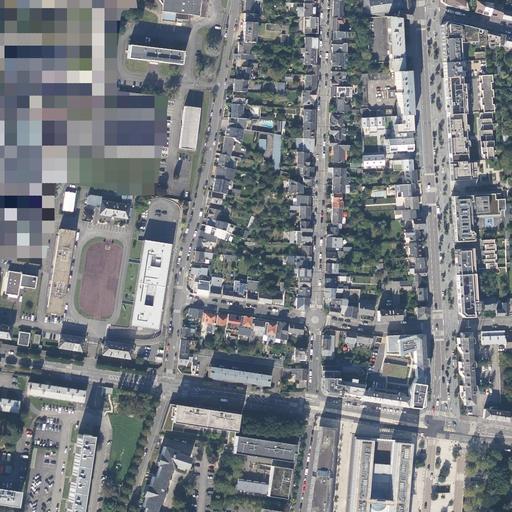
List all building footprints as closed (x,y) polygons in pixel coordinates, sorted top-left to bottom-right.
[(72,94),(87,96),(87,95),(86,95),(97,0),(83,0),(83,4),(83,5),(84,5),(75,87),(73,87),(73,88),(73,94),(72,94)] [(182,20),(188,21),(189,15),(199,16),(198,18),(205,19),(207,0),(157,0),(162,5),(161,12),(160,21),(173,23),(174,19),(176,19),(176,23),(181,24),(182,20)] [(261,0),(256,0),(245,0),(245,9),(254,10),(253,14),(259,14),(260,14),(261,0)] [(347,2),(347,0),(343,0),(342,0),(332,0),(332,9),(332,17),(342,17),(342,12),(341,12),(341,5),(342,5),(342,2),(347,2)] [(359,0),(363,6),(362,12),(386,17),(397,17),(398,10),(405,11),(410,11),(409,0),(359,0)] [(466,10),(463,0),(438,0),(439,0),(447,6),(466,10)] [(502,10),(503,5),(492,3),(473,0),(475,6),(473,12),(477,13),(487,15),(496,17),(500,18),(502,10)] [(314,17),(314,3),(308,3),(304,3),(303,17),(314,17)] [(411,17),(410,11),(405,11),(398,10),(397,17),(399,18),(412,20),(411,17)] [(511,11),(502,10),(500,18),(505,19),(511,21),(511,15),(511,11)] [(245,13),(244,22),(255,23),(258,23),(259,14),(253,14),(245,13)] [(314,34),(314,28),(317,28),(317,17),(314,17),(303,17),(303,33),(313,33),(314,34)] [(342,17),(332,17),(332,24),(331,32),(340,32),(340,24),(337,24),(337,23),(342,23),(342,17)] [(397,17),(386,17),(389,54),(389,61),(389,72),(395,71),(402,71),(401,55),(401,52),(400,34),(399,18),(397,17)] [(462,42),(475,41),(475,44),(485,43),(485,42),(484,36),(486,30),(445,21),(440,25),(441,36),(442,63),(459,62),(463,61),(462,42)] [(255,23),(244,22),(242,42),(250,42),(254,42),(255,23)] [(281,32),(282,25),(266,23),(265,30),(281,32)] [(486,30),(484,36),(485,42),(488,42),(488,47),(490,48),(493,48),(494,47),(494,46),(499,46),(499,44),(499,33),(493,32),(486,30)] [(346,38),(347,31),(342,32),(340,32),(331,32),(331,38),(331,44),(341,44),(338,39),(338,37),(346,38)] [(511,36),(509,36),(499,33),(499,44),(508,46),(511,47),(511,36)] [(317,43),(317,37),(304,37),(304,48),(315,49),(316,49),(317,43)] [(250,42),(242,42),(238,41),(237,54),(248,55),(248,48),(250,48),(250,42)] [(346,43),(343,43),(341,44),(331,44),(331,47),(331,53),(343,53),(346,53),(346,43)] [(24,93),(51,97),(56,52),(4,45),(0,74),(0,108),(22,111),(24,93)] [(127,58),(180,65),(182,51),(129,45),(127,58)] [(304,59),(300,59),(300,63),(315,64),(315,49),(304,48),(304,53),(304,59)] [(343,66),(343,53),(331,53),(331,58),(332,58),(331,64),(331,66),(343,66)] [(459,62),(442,63),(443,69),(443,77),(460,76),(459,62)] [(318,65),(312,65),(312,68),(312,69),(311,69),(307,69),(307,75),(316,75),(318,75),(318,70),(318,65)] [(250,67),(242,67),(239,66),(239,70),(236,70),(236,75),(239,75),(238,79),(247,79),(251,80),(252,67),(250,67)] [(345,75),(345,71),(331,71),(331,75),(334,75),(334,80),(330,80),(330,86),(340,86),(342,86),(342,79),(344,79),(344,75),(345,75)] [(406,78),(406,71),(402,71),(395,71),(396,90),(387,90),(387,98),(396,97),(397,115),(408,115),(407,100),(407,87),(406,78)] [(389,72),(358,73),(360,110),(360,113),(360,117),(363,117),(388,116),(388,109),(369,110),(366,107),(365,82),(367,79),(390,79),(389,72)] [(316,85),(316,75),(307,75),(305,75),(305,81),(304,81),(304,91),(315,91),(316,85)] [(491,112),(493,111),(491,75),(478,75),(478,77),(479,78),(480,78),(480,83),(479,83),(479,88),(479,93),(481,93),(481,97),(480,97),(480,100),(480,108),(482,107),(482,112),(491,112)] [(460,76),(443,77),(443,82),(444,97),(446,115),(464,114),(463,96),(466,96),(465,83),(460,83),(460,76)] [(247,79),(238,79),(234,78),(233,91),(245,92),(245,88),(246,88),(246,85),(245,85),(246,85),(247,85),(247,79)] [(339,90),(340,86),(330,86),(330,92),(330,96),(335,97),(336,90),(339,90)] [(315,96),(315,91),(304,91),(302,90),(301,104),(312,105),(312,99),(315,99),(315,96)] [(158,151),(159,151),(165,99),(111,93),(109,93),(109,92),(108,92),(102,144),(102,143),(155,149),(156,150),(158,150),(158,151)] [(243,104),(247,104),(247,99),(244,99),(244,95),(233,94),(233,100),(232,100),(231,104),(243,104)] [(336,112),(347,112),(347,96),(336,97),(336,112)] [(231,104),(230,117),(242,118),(243,104),(231,104)] [(179,148),(194,150),(200,108),(184,106),(179,148)] [(315,115),(315,110),(303,109),(303,122),(314,122),(315,115)] [(491,118),(491,112),(482,112),(481,112),(481,118),(479,119),(479,124),(481,124),(482,130),(480,130),(480,136),(485,135),(486,141),(480,141),(480,143),(481,154),(483,154),(483,159),(492,158),(491,147),(493,147),(492,140),(491,140),(490,130),(492,129),(491,123),(489,123),(489,118),(491,118)] [(331,121),(329,121),(329,128),(341,128),(341,114),(331,115),(331,121)] [(464,114),(446,115),(446,122),(447,132),(447,145),(448,157),(450,180),(475,179),(473,161),(469,161),(466,114),(464,114)] [(397,115),(391,116),(392,133),(391,134),(391,136),(383,137),(383,152),(410,153),(408,115),(397,115)] [(228,117),(226,126),(241,129),(251,130),(252,119),(242,118),(230,117),(228,117)] [(385,117),(362,118),(363,127),(385,125),(385,117)] [(0,165),(42,170),(47,126),(0,120),(0,165)] [(314,124),(314,122),(303,122),(302,130),(314,130),(314,124)] [(239,143),(241,129),(226,126),(225,136),(233,139),(239,143)] [(344,140),(344,127),(341,128),(329,128),(329,131),(328,133),(332,134),(333,134),(333,138),(337,139),(337,140),(340,140),(344,140)] [(314,134),(314,130),(302,130),(302,138),(313,138),(314,138),(314,134)] [(281,137),(281,135),(274,134),(272,165),(279,170),(279,167),(279,166),(281,137)] [(225,136),(221,153),(229,155),(231,148),(232,144),(233,139),(225,136)] [(313,142),(313,138),(302,138),(302,152),(308,152),(313,152),(313,142)] [(340,145),(340,140),(337,140),(328,140),(328,146),(332,146),(332,149),(333,149),(333,162),(343,162),(343,150),(348,150),(348,145),(340,145)] [(302,152),(296,151),(296,166),(301,166),(308,166),(308,152),(302,152)] [(233,158),(233,156),(229,155),(221,153),(220,153),(217,165),(227,167),(229,157),(233,158)] [(384,154),(363,156),(363,166),(385,166),(384,154)] [(410,170),(409,157),(403,158),(403,160),(400,160),(399,158),(394,158),(394,160),(389,160),(390,171),(404,170),(410,170)] [(234,169),(227,167),(217,165),(215,178),(228,180),(232,181),(234,169)] [(313,169),(313,167),(308,166),(301,166),(301,168),(303,168),(302,175),(308,175),(308,171),(313,171),(313,169)] [(345,176),(345,168),(328,167),(328,168),(327,171),(332,171),(332,176),(345,176)] [(416,184),(415,170),(410,170),(404,170),(405,184),(414,184),(416,184)] [(312,181),(313,176),(302,176),(302,181),(301,184),(302,184),(307,187),(307,185),(312,185),(312,181)] [(348,176),(345,176),(332,176),(332,184),(347,185),(347,180),(348,180),(348,176)] [(45,195),(53,196),(55,181),(52,181),(52,178),(48,177),(45,195)] [(228,180),(215,178),(212,191),(225,194),(226,188),(228,180)] [(301,184),(289,178),(288,193),(302,193),(302,184),(301,184)] [(61,195),(63,182),(56,181),(54,194),(61,195)] [(347,185),(332,184),(332,192),(340,193),(343,192),(343,189),(347,189),(347,185)] [(394,184),(395,197),(404,197),(417,196),(416,191),(414,192),(414,189),(414,184),(405,184),(394,184)] [(231,195),(239,197),(240,190),(232,188),(231,195)] [(100,206),(98,214),(111,216),(114,216),(126,218),(128,206),(130,206),(132,193),(122,191),(121,198),(101,195),(101,197),(89,195),(87,196),(86,204),(95,206),(95,205),(99,205),(100,206)] [(225,194),(212,191),(211,191),(209,202),(220,204),(221,198),(224,198),(225,194)] [(340,193),(332,192),(330,193),(330,198),(331,198),(331,207),(340,208),(340,193)] [(494,194),(450,195),(450,197),(452,225),(453,235),(453,241),(472,240),(470,216),(497,215),(497,210),(503,210),(502,203),(502,198),(495,199),(494,194)] [(0,240),(33,244),(38,200),(0,195),(0,240)] [(296,206),(309,206),(309,198),(309,195),(296,195),(296,206)] [(417,196),(404,197),(404,210),(413,209),(417,209),(417,196)] [(40,241),(47,242),(51,204),(45,203),(40,241)] [(309,213),(309,206),(296,206),(289,205),(289,209),(295,209),(295,207),(299,207),(299,218),(309,219),(309,213)] [(206,218),(217,220),(219,210),(209,207),(206,218)] [(341,208),(340,208),(331,207),(331,223),(332,223),(340,223),(341,217),(341,208)] [(413,209),(404,210),(394,210),(395,215),(401,215),(402,220),(403,220),(411,219),(414,219),(414,214),(413,209)] [(216,230),(218,220),(217,220),(206,218),(204,231),(207,232),(206,233),(216,236),(217,237),(218,230),(216,230)] [(422,219),(414,219),(411,219),(412,229),(418,229),(419,228),(423,228),(422,219)] [(311,229),(311,225),(307,225),(307,221),(300,221),(300,227),(300,231),(311,231),(311,229)] [(337,228),(340,229),(340,223),(332,223),(332,227),(329,227),(329,230),(325,230),(325,236),(336,237),(337,228)] [(45,312),(60,314),(60,310),(59,310),(71,235),(72,236),(72,232),(58,229),(57,233),(58,233),(46,308),(45,312)] [(215,243),(216,236),(206,233),(207,232),(204,231),(200,230),(198,238),(196,248),(201,250),(203,245),(209,247),(209,245),(208,245),(209,241),(215,243)] [(297,231),(296,230),(296,234),(300,234),(300,241),(310,241),(311,237),(311,231),(300,231),(297,231)] [(340,245),(340,237),(336,237),(325,236),(325,239),(325,247),(335,247),(335,245),(340,245)] [(485,268),(496,267),(494,239),(481,239),(482,244),(484,244),(484,250),(482,250),(482,252),(482,255),(485,255),(485,259),(482,259),(483,261),(483,263),(485,263),(485,268)] [(139,261),(139,264),(134,294),(134,296),(133,300),(132,303),(132,305),(129,325),(130,326),(135,326),(153,329),(156,330),(170,244),(142,240),(142,241),(139,259),(139,261)] [(310,252),(310,246),(302,245),(302,249),(302,252),(302,256),(310,256),(310,252)] [(479,301),(474,301),(471,248),(453,249),(455,269),(455,278),(456,292),(457,302),(458,313),(463,317),(480,317),(480,310),(479,301)] [(211,253),(205,252),(195,251),(194,261),(202,262),(203,255),(204,255),(204,257),(208,257),(208,258),(212,258),(212,255),(213,253),(211,253)] [(334,252),(325,252),(325,255),(324,263),(334,263),(334,252)] [(310,260),(310,256),(302,256),(287,255),(287,262),(295,262),(295,268),(297,268),(306,268),(307,260),(310,260)] [(427,275),(427,257),(415,257),(415,268),(410,268),(410,274),(415,274),(414,286),(421,287),(421,275),(427,275)] [(337,273),(337,263),(334,263),(324,263),(324,267),(324,273),(337,273)] [(210,268),(211,265),(201,264),(201,269),(191,267),(191,273),(204,276),(206,276),(207,268),(210,268)] [(295,274),(297,274),(297,276),(298,276),(309,277),(309,273),(310,268),(306,268),(297,268),(295,268),(295,274)] [(6,294),(17,295),(18,288),(18,286),(22,287),(34,288),(36,276),(20,274),(20,273),(7,271),(3,293),(6,294)] [(222,278),(211,276),(210,282),(211,282),(210,287),(208,296),(214,296),(219,297),(222,278)] [(309,283),(309,277),(298,276),(298,287),(309,287),(309,283)] [(251,278),(247,277),(247,279),(245,290),(250,291),(250,293),(247,293),(246,301),(251,302),(256,303),(258,292),(259,282),(251,281),(251,278)] [(247,279),(239,278),(239,280),(234,279),(233,287),(231,299),(237,300),(241,301),(243,292),(242,292),(242,289),(245,290),(247,279)] [(333,278),(324,278),(324,280),(323,288),(324,288),(333,288),(333,278)] [(199,294),(206,295),(209,281),(207,281),(206,285),(200,284),(200,282),(194,281),(192,293),(199,294)] [(223,285),(221,298),(226,298),(231,299),(233,287),(223,285)] [(309,293),(309,287),(298,287),(298,297),(309,298),(309,293)] [(417,288),(418,301),(428,300),(427,287),(417,288)] [(333,292),(333,288),(324,288),(324,298),(330,298),(333,298),(333,292)] [(271,290),(271,292),(270,302),(281,302),(281,293),(280,293),(280,290),(271,290)] [(262,292),(258,292),(256,303),(259,303),(263,304),(263,302),(270,303),(270,302),(271,292),(262,291),(262,292)] [(309,301),(309,298),(298,297),(296,297),(295,309),(303,310),(308,306),(309,301)] [(495,309),(494,297),(484,298),(484,299),(479,300),(479,301),(480,310),(481,310),(481,309),(488,309),(495,309)] [(372,305),(357,302),(357,307),(356,312),(357,312),(356,313),(371,316),(372,305)] [(508,315),(508,313),(507,302),(501,303),(501,310),(497,310),(497,316),(503,316),(508,315)] [(329,305),(327,314),(332,315),(338,315),(339,307),(335,306),(334,306),(329,305)] [(350,317),(355,318),(356,312),(357,307),(345,305),(343,316),(350,317)] [(430,307),(417,307),(417,319),(430,319),(430,307)] [(196,309),(189,308),(188,313),(191,313),(190,317),(202,319),(203,310),(196,309)] [(203,310),(202,319),(201,321),(204,321),(204,322),(206,323),(205,331),(211,332),(214,314),(205,313),(205,310),(203,310)] [(400,310),(377,310),(377,321),(388,320),(400,320),(400,315),(400,310)] [(234,315),(227,314),(224,332),(229,333),(229,335),(236,336),(238,327),(237,327),(238,320),(234,319),(234,315)] [(216,324),(225,325),(226,316),(217,315),(216,324)] [(246,316),(239,315),(238,320),(237,327),(238,327),(243,328),(243,325),(246,326),(249,326),(249,327),(246,327),(245,327),(243,342),(248,342),(248,341),(249,335),(250,327),(252,317),(246,316)] [(274,342),(277,321),(271,320),(266,319),(266,322),(264,322),(263,332),(262,334),(267,335),(266,340),(274,342)] [(252,320),(250,327),(249,335),(254,335),(262,336),(262,332),(263,332),(264,322),(252,320)] [(282,322),(277,321),(274,342),(279,342),(280,339),(285,339),(286,334),(287,328),(284,327),(285,322),(282,322)] [(303,334),(304,325),(298,324),(289,323),(288,332),(303,334)] [(0,337),(9,339),(11,327),(1,325),(1,326),(0,325),(0,337)] [(186,327),(182,327),(181,331),(181,337),(189,338),(190,329),(191,330),(193,330),(193,328),(186,327)] [(348,331),(340,330),(339,338),(341,338),(340,341),(348,342),(347,346),(353,347),(354,344),(355,333),(348,331)] [(16,345),(27,346),(29,333),(18,332),(16,345)] [(469,337),(468,332),(459,332),(459,337),(460,352),(460,357),(470,356),(469,343),(469,337)] [(365,334),(355,333),(354,344),(358,344),(358,342),(374,344),(374,342),(376,336),(365,334)] [(58,348),(81,352),(83,338),(60,335),(58,348)] [(322,345),(321,355),(323,355),(329,355),(329,353),(333,353),(333,335),(322,335),(322,345)] [(387,353),(414,352),(412,335),(388,336),(386,336),(387,353)] [(422,335),(412,335),(414,352),(414,356),(423,355),(422,344),(422,335)] [(191,343),(191,340),(180,339),(179,348),(179,352),(188,353),(189,343),(191,343)] [(102,355),(129,359),(131,345),(104,341),(102,355)] [(284,360),(198,348),(197,354),(197,355),(283,367),(284,360)] [(294,362),(299,362),(299,360),(304,360),(304,348),(294,348),(294,359),(294,362)] [(192,355),(179,353),(178,360),(178,364),(187,365),(187,361),(192,362),(192,355)] [(423,355),(414,356),(414,365),(413,365),(414,368),(415,368),(415,377),(424,376),(424,373),(423,359),(423,355)] [(470,361),(470,356),(460,357),(460,361),(461,376),(462,381),(471,380),(471,367),(470,361)] [(260,385),(268,386),(270,375),(209,366),(207,377),(214,378),(240,381),(260,385)] [(306,377),(306,369),(283,368),(283,371),(291,372),(294,372),(295,374),(295,375),(295,380),(299,380),(299,383),(295,383),(295,390),(301,391),(306,387),(306,377)] [(345,375),(345,371),(338,371),(338,370),(325,370),(322,370),(322,372),(322,377),(321,377),(320,390),(325,394),(332,395),(349,398),(352,398),(353,397),(358,398),(361,390),(365,378),(345,375)] [(424,376),(415,377),(408,390),(408,392),(409,398),(407,407),(419,409),(420,406),(423,406),(423,397),(422,389),(423,384),(424,376)] [(471,380),(462,381),(462,385),(463,400),(463,405),(473,404),(472,391),(472,384),(471,380)] [(27,394),(83,403),(85,391),(71,389),(44,385),(28,383),(27,394)] [(383,403),(384,394),(372,392),(367,391),(361,390),(358,398),(357,399),(370,401),(383,403)] [(394,405),(407,407),(409,398),(403,397),(398,396),(384,394),(383,403),(394,405)] [(0,410),(17,413),(19,401),(0,398),(0,410)] [(183,433),(184,427),(171,426),(172,420),(229,429),(227,445),(225,444),(224,444),(222,451),(231,452),(232,453),(232,451),(234,436),(238,411),(215,408),(215,410),(210,410),(210,408),(203,407),(203,409),(198,408),(198,406),(193,405),(193,407),(169,404),(162,426),(161,429),(183,433)] [(507,421),(507,412),(494,410),(488,409),(483,409),(482,418),(493,419),(507,421)] [(326,511),(329,477),(328,477),(329,472),(330,472),(333,428),(318,426),(312,471),(313,471),(313,474),(313,476),(311,476),(306,511),(326,511)] [(66,511),(79,511),(81,505),(85,478),(89,449),(91,436),(86,435),(86,433),(84,433),(83,435),(78,434),(66,511)] [(296,444),(234,436),(232,451),(291,460),(292,453),(294,453),(296,444)] [(402,511),(408,441),(354,437),(347,511),(402,511)] [(176,451),(163,446),(157,465),(159,466),(156,475),(156,476),(155,477),(152,476),(151,478),(151,480),(148,487),(147,486),(144,495),(146,496),(143,502),(143,504),(142,506),(145,507),(145,508),(144,510),(143,511),(155,511),(156,510),(158,502),(160,503),(161,501),(161,499),(162,497),(164,490),(163,490),(165,481),(166,479),(169,470),(171,470),(171,469),(172,469),(173,468),(174,468),(175,466),(186,469),(190,458),(175,453),(176,451)] [(291,460),(232,451),(232,453),(272,459),(290,462),(291,460)] [(272,459),(271,466),(281,467),(289,468),(290,462),(272,459)] [(285,497),(289,468),(281,467),(271,466),(268,483),(268,485),(267,494),(285,497)] [(237,484),(236,484),(234,489),(244,491),(246,481),(242,481),(243,479),(237,479),(237,484)] [(250,482),(250,480),(246,480),(246,481),(244,491),(252,492),(253,483),(250,482)] [(257,483),(257,482),(253,481),(253,483),(252,492),(259,493),(260,484),(257,483)] [(264,484),(265,483),(261,482),(260,484),(259,493),(266,494),(267,494),(268,485),(264,484)] [(0,504),(16,507),(19,492),(4,489),(0,488),(0,504)]
